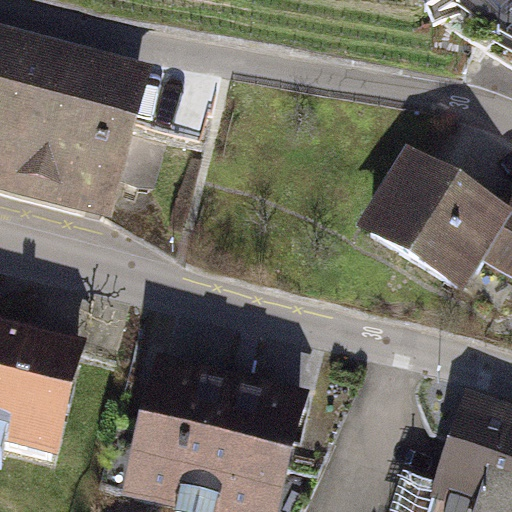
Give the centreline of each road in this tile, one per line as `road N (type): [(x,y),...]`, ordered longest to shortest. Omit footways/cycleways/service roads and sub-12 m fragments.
road 1 (residential): [(0,244),(511,375)]
road 2 (residential): [(511,124),(456,102),(134,43),(0,9)]
